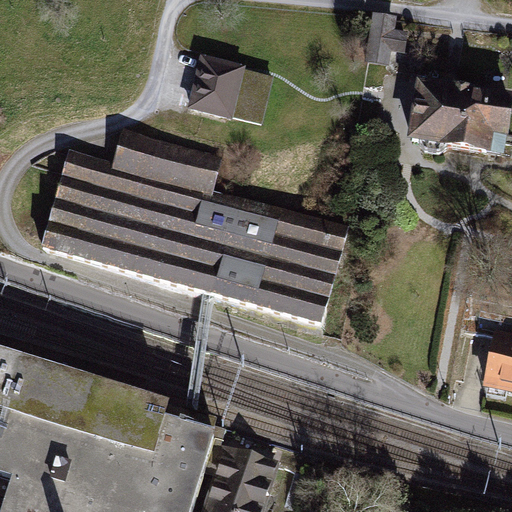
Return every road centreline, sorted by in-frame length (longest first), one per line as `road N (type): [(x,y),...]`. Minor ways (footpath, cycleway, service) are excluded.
road 1 (track): [(174,0),(149,101),(126,120),(62,136),(17,163),(1,201),(10,233),(41,256),(360,366),(415,408)]
road 2 (residential): [(511,435),(0,267)]
road 3 (track): [(315,0),(511,25)]
